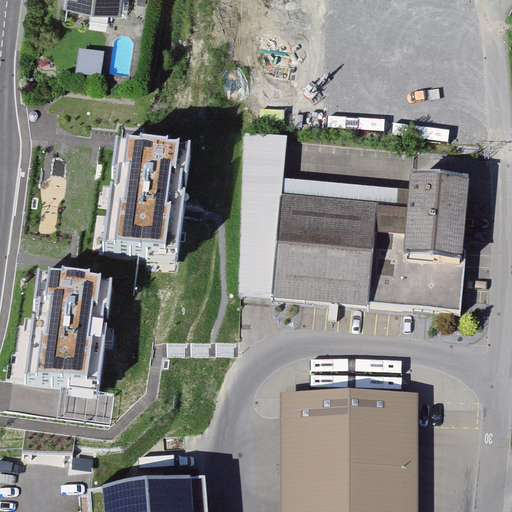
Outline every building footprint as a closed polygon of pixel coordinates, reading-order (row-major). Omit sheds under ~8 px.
[(125,9),(126,0),(65,0),(65,3),(125,9)] [(83,54),(79,76),(103,81),(108,58),(83,54)] [(240,304),(461,319),(472,160),(251,145),(240,304)] [(115,147),(103,252),(148,257),(146,269),(177,272),(191,157),(115,147)] [(40,271),(26,385),(100,394),(114,280),(40,271)] [(286,511),(417,511),(417,400),(286,401),(286,511)] [(203,511),(202,495),(100,504),(100,511),(203,511)]
